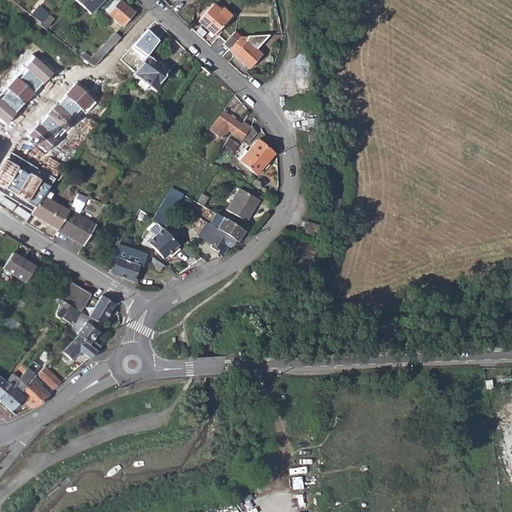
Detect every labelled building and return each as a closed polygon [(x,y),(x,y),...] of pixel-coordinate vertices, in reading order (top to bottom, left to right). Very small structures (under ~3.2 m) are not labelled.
[(105,0),(76,0),(76,1),(91,16),(105,0)] [(133,13),(118,0),(114,0),(105,12),(121,26),(133,13)] [(197,21),(213,36),(231,17),(221,9),(219,11),(212,4),(197,21)] [(39,7),(31,15),(41,23),(48,15),(39,7)] [(57,18),(51,12),(48,15),(41,23),(47,28),(57,18)] [(223,45),(229,51),(239,39),(240,36),(235,32),(223,45)] [(92,57),(88,54),(84,59),(88,63),(93,67),(101,59),(120,38),(114,33),(92,57)] [(257,50),(269,35),(240,36),(239,39),(229,51),(240,60),(244,65),(249,69),(262,55),(257,50)] [(120,60),(134,74),(147,56),(132,47),(120,60)] [(56,76),(30,54),(0,91),(0,120),(5,126),(56,76)] [(168,71),(147,56),(134,74),(133,75),(140,80),(148,86),(154,90),(168,71)] [(136,85),(144,90),(148,86),(140,80),(136,85)] [(98,101),(79,85),(28,134),(46,152),(98,101)] [(229,130),(242,140),(243,139),(251,127),(245,123),(242,126),(224,112),(211,131),(222,139),(229,130)] [(256,133),(252,126),(251,127),(243,139),(249,143),(256,133)] [(229,137),(225,144),(234,152),(239,145),(232,139),(229,137)] [(257,175),(274,155),(257,140),(239,161),(257,175)] [(54,176),(12,154),(0,170),(0,201),(28,218),(54,176)] [(174,212),(183,195),(170,188),(153,218),(165,226),(174,212)] [(259,200),(240,189),(227,210),(247,222),(259,200)] [(78,195),(75,200),(83,205),(88,198),(78,195)] [(49,226),(56,231),(67,213),(62,210),(46,201),(43,199),(39,205),(35,211),(32,217),(49,226)] [(75,200),(69,210),(77,215),(83,205),(75,200)] [(67,213),(56,231),(82,246),(95,226),(77,215),(69,210),(67,213)] [(237,243),(244,232),(222,217),(217,214),(201,238),(213,246),(211,249),(221,255),(225,253),(229,248),(232,247),(236,241),(237,243)] [(319,239),(323,227),(305,221),(301,233),(319,239)] [(178,247),(176,244),(162,230),(148,243),(164,259),(167,257),(170,260),(181,250),(178,247)] [(311,259),(316,250),(300,241),(295,251),(311,259)] [(116,258),(122,260),(129,248),(121,246),(116,258)] [(115,261),(108,259),(107,263),(106,267),(112,270),(110,274),(136,283),(147,254),(129,248),(122,260),(116,258),(115,261)] [(35,266),(12,253),(10,256),(3,265),(1,268),(26,283),(35,266)] [(161,273),(165,267),(155,260),(150,265),(161,273)] [(256,279),(260,276),(255,270),(251,273),(256,279)] [(72,282),(60,303),(56,315),(59,319),(63,322),(67,325),(74,319),(68,314),(74,310),(79,312),(91,294),(72,282)] [(85,316),(94,321),(102,327),(116,305),(115,304),(101,296),(89,315),(87,314),(85,316)] [(81,313),(79,312),(74,310),(68,314),(74,319),(81,313)] [(85,321),(92,325),(94,321),(85,316),(81,313),(74,319),(78,320),(82,320),(85,321)] [(74,334),(76,334),(85,323),(90,327),(92,325),(85,321),(82,320),(78,320),(74,319),(67,325),(64,328),(74,334)] [(90,327),(85,323),(76,334),(78,336),(88,346),(98,334),(90,327)] [(84,355),(89,359),(97,353),(88,346),(78,336),(62,352),(71,361),(78,355),(79,355),(82,357),(84,355)] [(38,368),(32,362),(27,369),(10,388),(10,389),(0,401),(0,402),(11,412),(22,400),(17,396),(26,387),(23,385),(32,374),(38,368)] [(5,381),(3,380),(0,377),(0,401),(10,389),(10,388),(27,369),(22,365),(13,376),(11,374),(5,381)] [(61,384),(43,367),(36,376),(54,391),(61,384)] [(23,385),(26,387),(32,380),(34,378),(35,377),(32,374),(23,385)] [(41,384),(34,378),(32,380),(39,386),(41,384)] [(39,386),(32,380),(26,387),(17,396),(22,400),(30,407),(33,406),(39,405),(47,398),(50,396),(39,386)]
